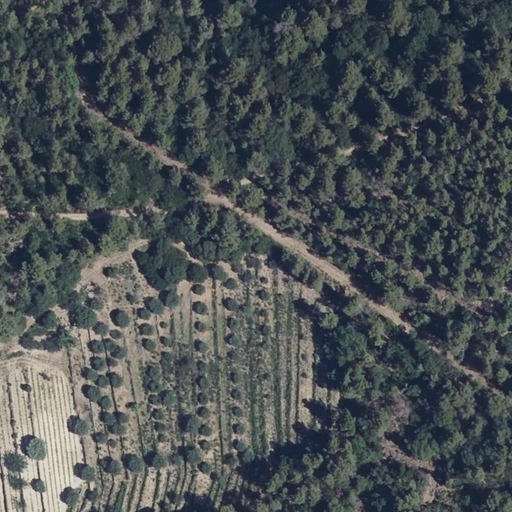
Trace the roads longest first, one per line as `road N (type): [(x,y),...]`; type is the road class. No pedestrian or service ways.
road 1 (track): [(233,280),(180,243),(134,247),(84,272),(0,347)]
road 2 (track): [(65,0),(98,114),(221,187)]
